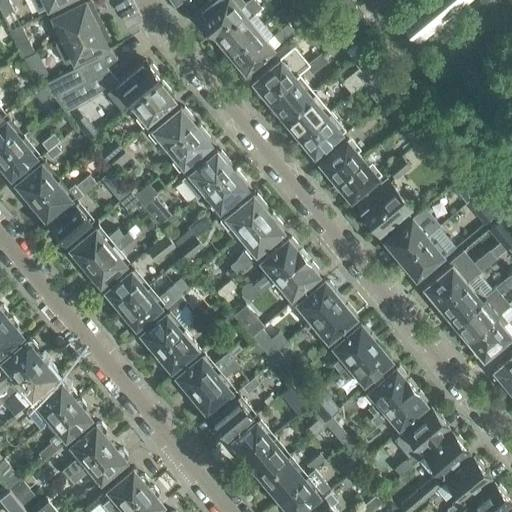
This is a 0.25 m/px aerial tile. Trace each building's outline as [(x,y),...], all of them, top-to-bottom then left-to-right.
[(14,9),(9,0),(5,0),(0,2),(0,8),(3,14),(14,9)] [(33,0),(39,10),(60,0),(33,0)] [(63,37),(95,22),(93,17),(97,15),(90,0),(86,2),(85,0),(53,16),(63,37)] [(212,31),(224,21),(226,24),(243,10),(240,7),(246,2),(243,0),(210,0),(196,12),(204,21),(202,22),(208,29),(210,28),(212,31)] [(224,21),(212,31),(222,42),(220,44),(228,53),(263,23),(254,12),(261,6),(255,0),(248,0),(246,2),(240,7),(243,10),(226,24),(224,21)] [(328,7),(321,0),(312,0),(300,10),(310,22),(318,16),(328,7)] [(344,0),(325,0),(324,1),(332,10),(344,0)] [(340,20),(356,6),(350,0),(344,0),(332,10),(337,17),(340,20)] [(419,0),(398,18),(417,41),(467,0),(419,0)] [(347,28),(347,29),(364,15),(356,6),(340,20),(347,28)] [(355,38),(371,25),(364,15),(347,29),(355,38)] [(325,25),(318,16),(310,22),(300,31),(308,39),(325,25)] [(288,21),(273,34),(279,42),(295,28),(288,21)] [(98,26),(95,22),(63,37),(54,42),(65,63),(106,43),(105,41),(109,39),(102,24),(98,26)] [(263,23),(228,53),(236,63),(238,61),(245,70),(274,46),(268,39),(273,35),(263,23)] [(11,30),(24,57),(34,51),(21,25),(11,30)] [(266,95),(267,97),(298,71),(306,65),(310,62),(295,44),(252,79),(259,87),(259,91),(262,95),(266,95)] [(97,55),(77,65),(42,82),(64,108),(99,91),(116,77),(106,66),(117,57),(110,48),(96,54),(97,55)] [(40,62),(34,51),(24,57),(29,67),(40,62)] [(329,59),(322,51),(310,62),(306,65),(313,73),(329,59)] [(122,109),(131,102),(161,77),(158,74),(158,71),(154,65),(150,65),(145,59),(107,91),(122,109)] [(358,71),(366,80),(380,69),(372,60),(358,71)] [(277,112),(280,113),(282,115),(313,89),(298,71),(267,97),(273,104),(273,108),(277,112)] [(380,105),(396,91),(380,71),(366,82),(374,91),(371,94),(380,105)] [(161,77),(131,102),(140,112),(136,116),(142,124),(174,97),(169,91),(171,90),(161,77)] [(42,100),(51,93),(42,82),(33,89),(42,100)] [(398,91),(388,99),(397,111),(408,103),(398,91)] [(293,128),(299,136),(330,110),(315,92),(284,118),(286,120),(286,123),(289,128),(293,128)] [(159,135),(168,146),(195,123),(193,120),(195,118),(184,106),(183,107),(180,104),(148,131),(155,139),(159,135)] [(345,128),(330,110),(299,136),(300,137),(300,140),(304,145),(307,145),(314,153),(345,128)] [(417,112),(405,121),(413,130),(424,121),(417,112)] [(0,153),(23,134),(8,116),(0,122),(0,153)] [(76,122),(89,137),(95,132),(82,117),(76,122)] [(198,126),(195,123),(168,146),(176,156),(172,160),(179,168),(211,141),(208,138),(210,137),(200,124),(198,126)] [(38,152),(23,134),(0,153),(0,167),(4,167),(11,175),(38,152)] [(41,142),(48,149),(56,142),(50,135),(41,142)] [(326,172),(333,180),(362,156),(347,138),(320,160),(327,169),(326,172)] [(102,153),(107,159),(124,145),(119,139),(102,153)] [(54,157),(62,150),(56,142),(48,149),(54,157)] [(132,155),(124,145),(107,159),(115,168),(132,155)] [(196,196),(204,190),(232,167),(231,165),(233,164),(220,148),(218,149),(217,148),(181,177),(196,196)] [(401,155),(388,166),(396,177),(410,165),(401,155)] [(378,175),(362,156),(333,180),(341,189),(344,189),(351,197),(378,175)] [(25,198),(29,198),(31,199),(58,176),(43,158),(16,181),(22,189),(21,193),(25,198)] [(233,168),(232,167),(204,190),(213,200),(209,204),(215,212),(247,185),(246,184),(248,182),(235,166),(233,168)] [(113,167),(102,176),(121,199),(132,190),(113,167)] [(68,188),(58,176),(31,199),(32,201),(31,205),(35,210),(39,210),(46,218),(73,195),(76,197),(97,180),(90,172),(77,183),(76,181),(68,188)] [(365,195),(371,202),(362,210),(369,219),(366,220),(374,230),(377,228),(379,231),(387,224),(404,210),(410,205),(386,178),(365,195)] [(156,192),(148,182),(135,194),(138,197),(143,203),(152,196),(155,193),(156,192)] [(470,198),(477,207),(489,198),(482,189),(470,198)] [(138,197),(132,190),(121,199),(127,206),(138,197)] [(232,222),(240,233),(268,210),(267,208),(269,207),(256,191),(254,193),(253,191),(221,218),(227,226),(232,222)] [(152,196),(143,203),(157,220),(166,213),(152,196)] [(92,217),(77,199),(49,222),(51,223),(50,228),(54,233),(58,232),(65,240),(92,217)] [(211,219),(204,210),(187,224),(194,233),(211,219)] [(271,213),(268,210),(240,233),(248,242),(244,246),(238,256),(230,263),(237,272),(258,255),(255,252),(283,228),(281,225),(283,224),(272,212),(271,213)] [(404,210),(387,224),(393,232),(410,217),(404,210)] [(391,250),(398,258),(427,234),(412,216),(410,217),(393,232),(385,238),(392,247),(391,250)] [(498,221),(488,229),(492,234),(502,225),(498,221)] [(75,257),(79,257),(85,265),(113,242),(123,233),(117,226),(107,235),(98,223),(70,247),(71,248),(70,252),(75,257)] [(438,225),(427,234),(398,258),(406,267),(409,267),(416,275),(442,253),(443,256),(455,246),(438,225)] [(123,233),(113,242),(85,265),(91,272),(90,276),(95,281),(99,281),(100,283),(128,260),(119,249),(133,237),(127,230),(123,233)] [(175,243),(167,234),(148,249),(156,258),(175,243)] [(179,247),(185,254),(187,257),(203,244),(195,234),(179,247)] [(268,283),(275,277),(303,254),(298,247),(297,248),(296,246),(299,244),(291,236),(290,237),(288,235),(260,259),(269,269),(253,282),(251,281),(245,282),(241,287),(243,294),(250,298),(259,291),(268,283)] [(495,258),(489,251),(473,263),(479,270),(495,258)] [(433,300),(435,298),(439,303),(467,280),(468,280),(472,277),(464,268),(469,264),(460,252),(449,260),(451,263),(424,285),(426,287),(425,291),(433,300)] [(309,260),(303,254),(275,277),(291,295),(319,272),(317,270),(319,269),(312,260),(309,262),(308,261),(309,260)] [(224,271),(230,278),(237,272),(231,265),(224,271)] [(148,284),(133,266),(105,289),(112,297),(111,301),(115,306),(119,306),(120,307),(148,284)] [(297,301),(312,319),(342,295),(340,293),(339,295),(335,290),(337,289),(330,280),(326,280),(325,278),(297,301)] [(451,317),(454,321),(486,294),(479,285),(475,289),(468,280),(467,280),(439,303),(441,305),(440,308),(449,319),(451,317)] [(163,302),(165,304),(180,292),(175,286),(160,298),(148,284),(120,307),(122,309),(121,313),(125,317),(129,317),(136,325),(163,302)] [(468,338),(496,315),(496,314),(500,311),(509,303),(496,286),(486,294),(454,321),(457,324),(455,326),(465,338),(468,338)] [(196,316),(185,303),(186,299),(180,292),(165,304),(168,308),(141,331),(147,339),(146,344),(150,348),(155,348),(156,350),(183,327),(196,316)] [(343,296),(342,295),(312,319),(328,338),(355,315),(353,312),(354,309),(346,300),(345,302),(341,298),(343,296)] [(262,324),(255,316),(251,319),(241,306),(234,312),(251,333),(262,324)] [(232,311),(218,322),(224,329),(238,317),(232,311)] [(500,311),(496,314),(496,315),(468,338),(473,344),(471,345),(477,353),(480,353),(483,356),(511,333),(503,323),(508,320),(500,311)] [(8,316),(7,315),(0,320),(0,351),(22,333),(15,325),(17,324),(17,320),(13,315),(9,315),(8,316)] [(281,345),(303,327),(298,320),(289,327),(278,336),(280,338),(277,340),(281,345)] [(339,370),(348,362),(378,338),(376,336),(374,338),(371,333),(373,332),(366,323),(362,323),(360,321),(333,344),(342,355),(333,362),(339,370)] [(199,345),(183,327),(156,350),(157,351),(156,355),(160,360),(164,360),(171,368),(199,345)] [(0,379),(0,391),(41,357),(35,349),(37,348),(37,345),(33,339),(29,339),(28,340),(26,338),(0,360),(0,363),(8,373),(0,379)] [(379,339),(378,338),(348,362),(364,381),(391,358),(389,355),(390,352),(382,343),(381,345),(377,341),(379,339)] [(255,339),(246,346),(250,351),(258,352),(264,349),(255,339)] [(185,385),(191,392),(234,356),(243,349),(238,342),(229,350),(228,350),(213,362),(204,351),(176,374),(177,375),(176,380),(181,385),(185,385)] [(269,355),(274,362),(282,355),(277,349),(269,355)] [(510,387),(511,384),(511,352),(494,368),(495,369),(494,375),(501,382),(504,380),(510,387)] [(240,364),(234,356),(191,392),(197,399),(196,403),(201,409),(205,409),(206,410),(234,387),(225,376),(240,364)] [(41,357),(0,391),(0,393),(4,399),(19,387),(29,398),(57,375),(55,373),(56,372),(57,368),(53,363),(48,363),(47,364),(41,357)] [(374,414),(383,406),(411,383),(406,376),(405,377),(404,376),(406,373),(399,365),(397,366),(396,364),(368,388),(377,399),(368,407),(374,414)] [(248,392),(257,385),(251,377),(242,385),(248,392)] [(67,387),(60,379),(30,405),(27,409),(41,426),(48,421),(75,397),(74,396),(75,395),(76,391),(72,386),(68,386),(67,387)] [(304,381),(296,387),(306,397),(313,391),(304,381)] [(281,392),(291,403),(302,394),(292,383),(281,392)] [(417,390),(411,383),(383,406),(374,414),(370,417),(376,425),(389,414),(398,425),(426,401),(425,399),(427,398),(420,389),(417,392),(416,390),(417,390)] [(306,397),(305,398),(323,420),(338,408),(320,386),(313,391),(306,397)] [(254,412),(239,393),(211,416),(218,424),(217,428),(221,433),(225,433),(227,435),(254,412)] [(77,399),(75,397),(48,421),(57,432),(50,438),(52,441),(39,451),(45,459),(64,443),(63,439),(91,416),(84,408),(85,407),(86,403),(81,398),(78,398),(77,399)] [(419,459),(425,454),(431,449),(426,443),(447,425),(441,417),(443,416),(436,407),(434,409),(431,406),(404,429),(404,430),(394,438),(409,456),(407,458),(406,457),(394,467),(400,474),(419,459)] [(331,414),(324,420),(341,440),(349,434),(331,414)] [(245,456),(246,458),(273,435),(258,416),(231,439),(237,447),(236,451),(240,457),(245,456)] [(326,424),(319,416),(307,426),(313,434),(326,424)] [(97,423),(96,422),(68,445),(78,456),(75,458),(63,467),(68,474),(83,463),(111,440),(105,433),(106,432),(107,428),(102,422),(98,423),(97,423)] [(452,431),(431,449),(425,454),(419,459),(429,471),(435,466),(441,473),(468,450),(462,442),(462,438),(458,434),(455,434),(452,431)] [(349,450),(358,442),(351,433),(349,434),(341,440),(349,450)] [(289,453),(273,435),(246,458),(252,465),(251,469),(255,474),(260,474),(261,476),(289,453)] [(117,447),(111,440),(83,463),(68,474),(73,481),(88,469),(98,481),(126,458),(125,457),(126,456),(126,452),(122,446),(118,446),(117,447)] [(320,452),(306,463),(312,469),(325,458),(320,452)] [(272,489),(278,497),(306,474),(291,455),(263,478),(264,480),(263,484),(268,489),(272,489)] [(489,475),(483,467),(483,464),(480,460),(476,459),(474,456),(437,487),(445,498),(454,491),(461,499),(489,475)] [(341,469),(347,476),(355,470),(359,464),(354,458),(341,469)] [(19,478),(3,459),(0,461),(0,475),(9,486),(19,478)] [(103,502),(110,511),(114,511),(148,484),(147,483),(148,482),(148,478),(144,473),(140,473),(139,474),(133,466),(105,489),(110,496),(103,502)] [(306,474),(278,497),(279,498),(278,502),(283,507),(287,507),(291,511),(296,511),(330,484),(316,466),(306,474)] [(370,487),(379,480),(370,469),(362,476),(370,487)] [(347,476),(341,481),(348,488),(362,477),(355,470),(347,476)] [(406,511),(440,484),(433,475),(398,505),(403,511),(406,511)] [(35,496),(22,480),(12,489),(24,504),(35,496)] [(499,511),(503,509),(502,508),(510,501),(504,493),(507,491),(499,483),(497,485),(495,482),(463,508),(458,511),(499,511)] [(150,485),(149,486),(148,484),(114,511),(151,511),(163,503),(156,495),(157,494),(158,490),(154,485),(150,485)] [(0,494),(0,496),(12,511),(24,511),(28,509),(26,507),(10,487),(0,494)] [(376,494),(360,507),(364,511),(369,511),(382,501),(376,494)] [(59,511),(52,503),(48,507),(39,497),(26,507),(28,509),(30,511),(59,511)] [(315,506),(308,511),(337,511),(325,497),(314,506),(315,506)] [(447,508),(450,511),(458,511),(463,508),(457,500),(447,508)]
